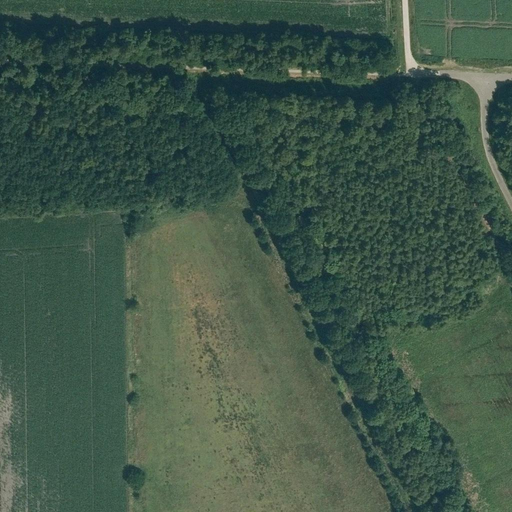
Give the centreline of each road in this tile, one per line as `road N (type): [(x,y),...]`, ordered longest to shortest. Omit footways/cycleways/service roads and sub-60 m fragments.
road 1 (unclassified): [(403,0),(410,70),(484,76)]
road 2 (unclassified): [(511,204),(485,135),(484,76)]
